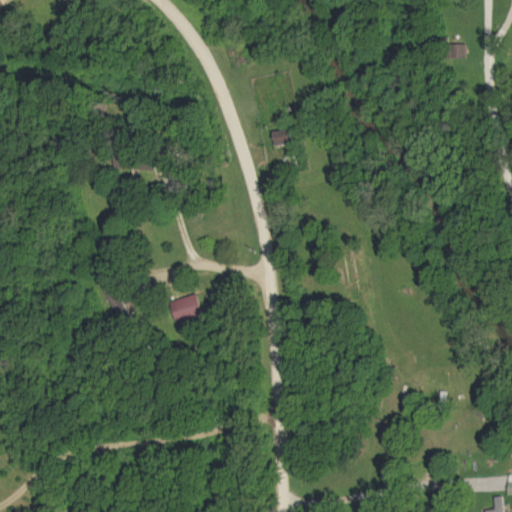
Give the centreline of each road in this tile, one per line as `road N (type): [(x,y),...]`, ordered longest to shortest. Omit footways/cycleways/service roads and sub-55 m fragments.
road 1 (residential): [(284,505),(271,261),(222,94),(159,0)]
road 2 (residential): [(284,505),(475,481)]
